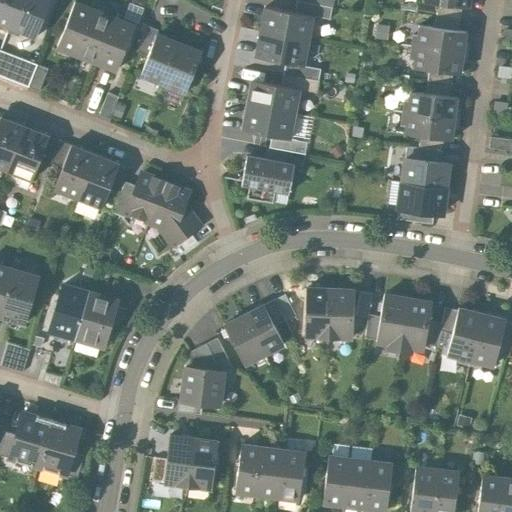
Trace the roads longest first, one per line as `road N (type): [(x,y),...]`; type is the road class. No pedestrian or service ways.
road 1 (residential): [(112,511),(123,408),(166,319),(233,259),(327,237),(463,251)]
road 2 (residential): [(463,251),(500,0)]
